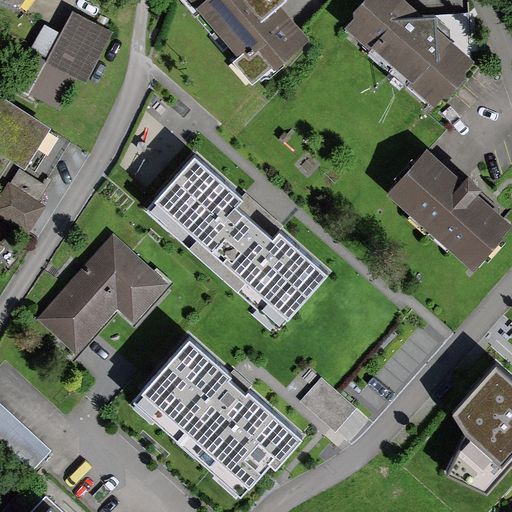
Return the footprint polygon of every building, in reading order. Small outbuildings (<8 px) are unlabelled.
[(0,0),(0,1),(13,12),(22,0),(0,0)] [(283,0),(198,0),(256,69),(307,28),(283,0)] [(390,0),(369,0),(342,31),(430,110),(467,68),(390,0)] [(59,45),(40,35),(13,88),(59,111),(74,81),(82,85),(107,36),(72,18),(59,45)] [(40,128),(0,104),(0,160),(15,170),(40,128)] [(326,278),(193,157),(150,205),(283,326),(326,278)] [(429,159),(391,203),(472,273),(510,229),(429,159)] [(47,187),(17,169),(0,198),(0,220),(28,237),(42,213),(34,209),(47,187)] [(112,242),(37,328),(74,360),(114,314),(131,329),(166,289),(112,242)] [(295,435),(185,342),(136,399),(246,493),(295,435)] [(511,368),(497,354),(452,400),(466,424),(449,468),(487,487),(511,458),(511,368)] [(325,375),(299,404),(332,433),(357,403),(325,375)] [(52,452),(0,406),(0,442),(34,472),(52,452)] [(50,511),(39,502),(29,511),(50,511)]
